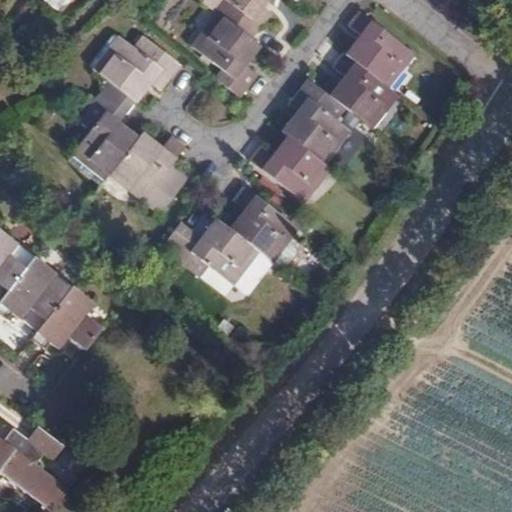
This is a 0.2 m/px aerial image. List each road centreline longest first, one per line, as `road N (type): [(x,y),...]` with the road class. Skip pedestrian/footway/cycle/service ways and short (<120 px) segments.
road 1 (unclassified): [(196,511),(382,282),(511,98)]
road 2 (track): [(293,511),(420,343)]
road 3 (track): [(356,316),(511,388)]
